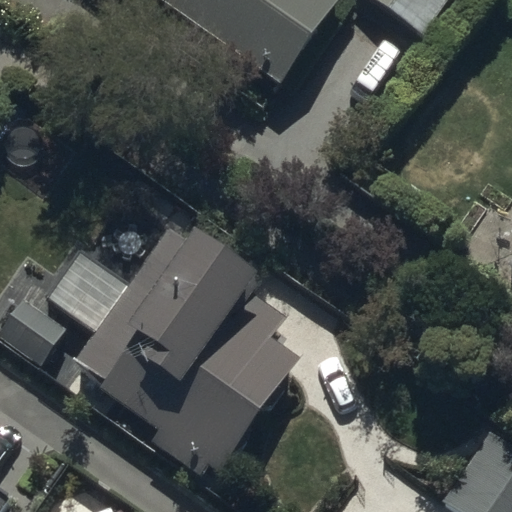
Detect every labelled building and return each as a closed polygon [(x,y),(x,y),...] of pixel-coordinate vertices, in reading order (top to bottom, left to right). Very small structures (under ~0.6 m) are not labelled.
[(155,0),(286,88),(345,1),(343,0),(155,0)] [(371,0),(430,41),(458,0),(371,0)] [(196,248),(172,231),(62,388),(89,406),(99,391),(152,428),(144,440),(205,483),(213,472),(225,480),(306,363),(276,342),(291,321),(257,297),(268,281),(204,236),(196,248)] [(68,332),(24,302),(0,337),(0,340),(42,369),(68,332)] [(511,511),(511,451),(493,437),(444,505),(453,511),(511,511)] [(0,511),(12,511),(14,510),(0,500),(0,511)]
